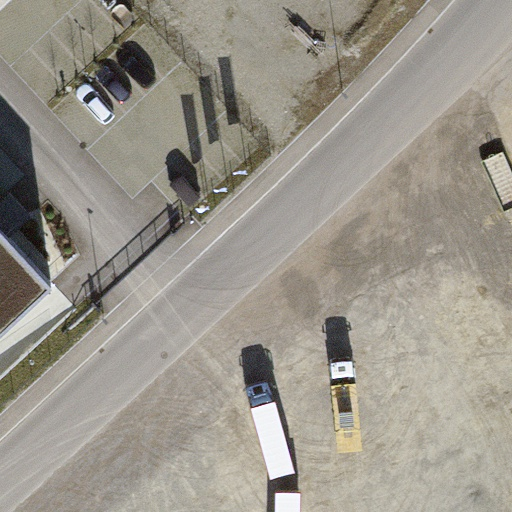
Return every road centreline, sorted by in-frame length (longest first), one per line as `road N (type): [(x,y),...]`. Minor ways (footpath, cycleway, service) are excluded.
road 1 (unknown): [(278,511),(208,368),(311,280),(324,278),(346,298),(438,511)]
road 2 (unknown): [(465,0),(511,160)]
